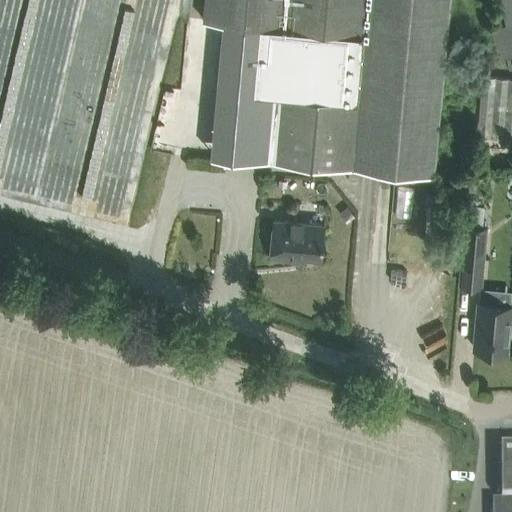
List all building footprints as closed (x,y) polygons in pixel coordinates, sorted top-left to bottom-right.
[(205,0),(204,21),(223,23),(217,89),(277,95),(271,159),(371,168),(386,0),(205,0)] [(386,0),(371,168),(435,173),(436,153),(450,0),(386,0)] [(511,76),(483,74),(477,135),(511,138),(511,0),(500,0),(506,24),(492,28),(499,58),(506,56),(509,70),(511,69),(511,76)] [(341,212),(347,220),(355,213),(348,206),(341,212)] [(274,219),(271,256),(303,259),(304,256),(322,258),(325,224),(274,219)] [(488,226),(464,224),(458,284),(482,287),(488,226)] [(479,301),(475,348),(483,348),(487,351),(495,352),(499,350),(507,350),(508,336),(511,333),(511,324),(510,320),(511,304),(479,301)] [(493,506),(493,511),(511,511),(511,453),(501,454),(502,506),(493,506)]
